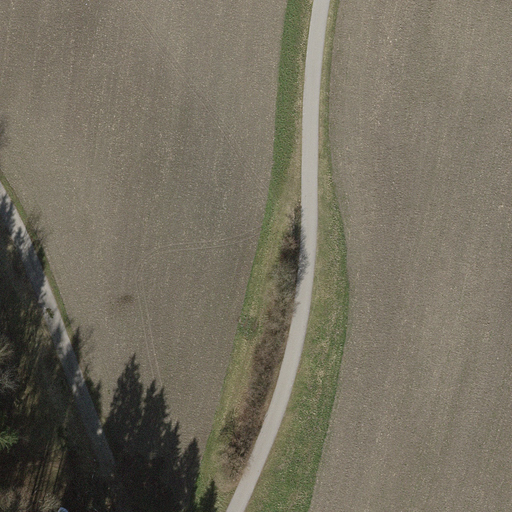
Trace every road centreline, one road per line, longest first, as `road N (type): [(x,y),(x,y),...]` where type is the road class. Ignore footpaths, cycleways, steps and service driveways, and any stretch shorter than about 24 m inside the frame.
road 1 (unclassified): [(235,511),(287,378),(303,288),(321,0)]
road 2 (track): [(0,200),(35,269),(126,511)]
